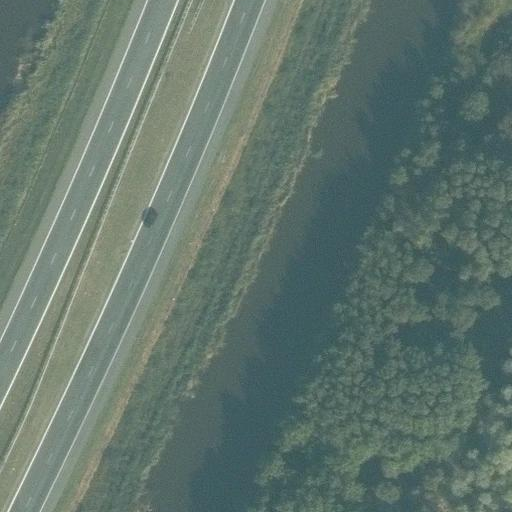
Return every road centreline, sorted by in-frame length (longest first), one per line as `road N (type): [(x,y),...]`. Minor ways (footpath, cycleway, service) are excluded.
road 1 (motorway): [(21,511),(171,191),(249,0)]
road 2 (motorway): [(161,0),(0,374)]
